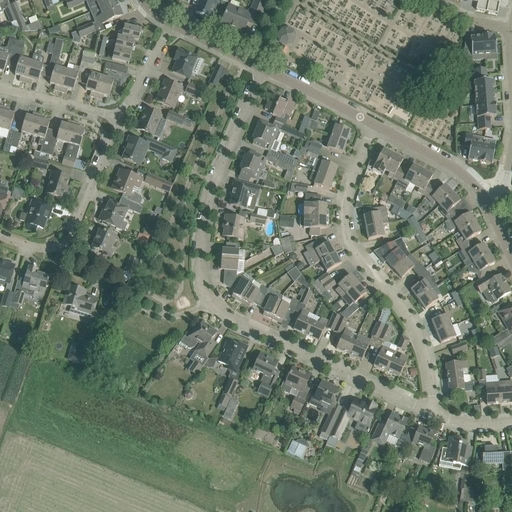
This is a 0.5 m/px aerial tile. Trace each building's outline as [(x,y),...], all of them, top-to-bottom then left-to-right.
[(4,0),(1,1),(0,0),(0,13),(3,12),(3,11),(5,10),(10,23),(11,23),(14,32),(20,32),(10,6),(7,0),(4,0)] [(54,7),(53,5),(50,0),(43,0),(50,15),(58,12),(56,6),(54,7)] [(69,9),(82,4),(80,0),(70,0),(66,2),(69,9)] [(100,9),(116,2),(115,0),(89,0),(91,4),(87,6),(90,13),(100,9)] [(217,0),(216,0),(200,0),(196,13),(211,18),(217,0)] [(251,15),(237,9),(240,4),(232,0),(230,6),(229,5),(221,23),(235,29),(235,30),(243,34),(251,15)] [(262,15),(268,0),(254,0),(250,10),(262,15)] [(472,0),(478,1),(476,10),(486,12),(488,0),(472,0)] [(488,0),(486,12),(497,14),(499,5),(507,7),(508,0),(488,0)] [(122,16),(116,2),(100,9),(103,16),(97,18),(100,24),(93,27),(92,23),(76,30),(77,32),(71,34),(73,39),(72,43),(80,44),(81,38),(94,33),(95,35),(105,31),(102,24),(122,16)] [(25,27),(21,18),(16,4),(10,6),(20,32),(27,32),(27,31),(42,31),(38,21),(25,27)] [(58,26),(48,30),(51,36),(60,32),(58,26)] [(141,30),(131,27),(124,26),(122,37),(131,40),(138,42),(141,30)] [(286,32),(281,30),(277,42),(290,47),(297,31),(287,27),(286,32)] [(131,40),(122,37),(118,36),(115,48),(132,52),(133,44),(130,44),(131,40)] [(495,36),(491,36),(482,36),(482,37),(483,55),(484,55),(496,54),(495,36)] [(103,37),(99,56),(103,57),(107,38),(103,37)] [(484,55),(483,55),(482,37),(470,38),(471,45),(472,56),(472,61),(475,61),(485,60),(484,55)] [(15,56),(15,55),(18,41),(12,40),(9,54),(15,56)] [(18,41),(15,55),(21,57),(25,43),(18,41)] [(52,55),(55,45),(49,44),(46,54),(52,55)] [(66,71),(61,70),(63,63),(57,61),(61,47),(55,45),(52,55),(49,67),(54,69),(50,84),(55,86),(54,90),(60,92),(66,71)] [(282,46),(281,48),(276,58),(282,61),(288,49),(282,46)] [(130,60),(132,52),(115,48),(112,60),(126,63),(127,59),(130,60)] [(191,73),(197,57),(185,52),(184,53),(178,51),(174,60),(177,61),(173,73),(189,80),(191,73)] [(0,71),(3,73),(6,63),(8,56),(0,53),(0,71)] [(38,83),(43,66),(45,60),(43,57),(34,54),(32,62),(25,83),(31,85),(32,81),(38,83)] [(81,84),(89,59),(82,57),(81,62),(80,68),(74,66),(72,73),(66,71),(60,92),(66,94),(67,90),(73,91),(76,82),(81,84)] [(25,83),(32,62),(20,58),(15,75),(20,77),(19,82),(25,83)] [(91,92),(90,96),(96,98),(102,77),(91,74),(93,65),(94,65),(95,60),(89,59),(81,84),(87,86),(85,90),(91,92)] [(105,69),(117,72),(118,66),(106,63),(105,69)] [(220,79),(224,70),(217,67),(209,84),(216,87),(219,78),(220,79)] [(224,70),(220,79),(226,81),(230,72),(224,70)] [(493,80),(487,81),(486,75),(474,76),(474,79),(475,82),(474,82),(475,94),(494,93),(493,80)] [(109,97),(109,96),(114,81),(102,77),(96,98),(102,100),(103,96),(109,97)] [(181,89),(174,86),(165,82),(157,102),(173,109),(181,89)] [(200,99),(203,91),(189,84),(185,92),(200,99)] [(476,106),(494,104),(494,93),(475,94),(476,106)] [(289,117),(291,113),(295,104),(288,101),(286,104),(279,101),(280,99),(271,95),(265,110),(273,114),(272,116),(280,119),(283,114),(289,117)] [(495,113),(496,113),(495,104),(494,104),(476,106),(477,118),(478,118),(478,124),(490,123),(489,117),(495,117),(495,113)] [(0,129),(9,132),(14,115),(9,114),(10,109),(4,107),(0,120),(0,129)] [(161,117),(155,114),(146,110),(137,130),(153,136),(160,140),(168,122),(160,119),(161,117)] [(192,121),(185,118),(170,112),(167,119),(182,126),(182,124),(189,127),(192,121)] [(33,136),(39,115),(33,113),(32,117),(26,116),(21,133),(33,136)] [(47,155),(50,141),(45,139),(49,123),(44,121),(45,117),(39,115),(33,136),(40,138),(39,145),(42,146),(40,153),(35,151),(33,159),(44,161),(46,154),(47,155)] [(74,123),(68,121),(67,125),(61,124),(56,141),(68,144),(74,123)] [(272,127),(271,127),(260,122),(255,133),(274,141),(278,132),(303,142),(305,136),(304,136),(292,131),(274,123),(272,127)] [(304,136),(308,127),(295,122),(292,131),(304,136)] [(318,124),(313,123),(310,122),(310,123),(308,129),(315,131),(318,124)] [(66,152),(77,156),(80,147),(85,130),(79,129),(80,124),(74,123),(68,144),(66,152)] [(331,137),(346,143),(351,131),(335,126),(331,137)] [(9,132),(5,146),(4,151),(10,153),(11,148),(15,134),(9,132)] [(269,152),(274,141),(255,133),(252,139),(255,140),(252,145),(269,152)] [(15,134),(11,148),(18,149),(22,135),(15,134)] [(471,142),(472,136),(466,135),(464,147),(470,148),(468,160),(479,162),(480,162),(483,144),(471,142)] [(342,154),(346,143),(331,137),(327,149),(342,154)] [(149,146),(139,142),(129,138),(127,144),(129,145),(123,159),(140,166),(149,146)] [(492,164),(496,141),(484,139),(483,144),(480,162),(479,162),(479,163),(488,164),(488,163),(492,164)] [(50,141),(47,155),(53,156),(56,143),(50,141)] [(304,148),(319,154),(322,147),(311,143),(307,141),(304,148)] [(177,151),(172,149),(156,142),(153,150),(163,154),(161,160),(172,164),(177,151)] [(319,154),(304,148),(301,147),(300,152),(299,154),(306,157),(306,156),(317,160),(319,154)] [(385,171),(393,155),(383,150),(380,156),(375,154),(367,168),(382,177),(385,171)] [(76,160),(77,156),(66,152),(64,157),(76,160)] [(267,159),(259,156),(249,152),(247,157),(245,156),(242,162),(262,170),(267,159)] [(295,160),(280,154),(277,160),(295,167),(297,161),(295,160)] [(398,181),(404,170),(399,167),(403,160),(393,155),(385,171),(389,173),(388,176),(398,181)] [(73,169),(76,160),(64,157),(62,165),(64,166),(73,169)] [(44,162),(44,161),(33,159),(31,167),(47,171),(49,163),(44,162)] [(293,173),(295,167),(277,160),(275,166),(293,173)] [(337,168),(322,162),(316,160),(312,172),(333,179),(337,168)] [(257,182),(262,170),(242,162),(240,169),(242,170),(240,174),(257,182)] [(414,186),(423,171),(413,165),(409,172),(404,170),(398,181),(395,186),(405,192),(405,191),(411,194),(414,187),(414,186)] [(142,180),(129,175),(120,171),(112,190),(123,194),(121,198),(133,204),(139,206),(142,200),(141,197),(134,194),(130,194),(134,186),(139,188),(142,180)] [(426,197),(434,186),(429,183),(432,176),(423,171),(414,186),(414,187),(418,189),(417,191),(426,197)] [(69,177),(60,174),(53,172),(50,181),(51,181),(47,195),(63,200),(67,187),(66,187),(69,177)] [(329,191),(333,179),(312,172),(309,180),(315,182),(314,185),(329,191)] [(173,185),(163,181),(148,175),(145,183),(169,193),(173,185)] [(261,187),(287,194),(288,189),(262,182),(261,187)] [(244,190),(233,187),(231,195),(232,196),(230,205),(254,212),(257,199),(257,198),(259,188),(246,184),(244,190)] [(295,192),(306,194),(307,187),(296,185),(296,184),(292,184),(290,192),(294,192),(295,192)] [(440,206),(452,194),(445,185),(439,191),(434,186),(426,197),(433,204),(436,202),(440,206)] [(7,210),(12,193),(8,192),(9,189),(0,186),(0,215),(2,209),(7,210)] [(449,220),(459,212),(454,207),(460,202),(452,194),(440,206),(443,210),(441,212),(449,220)] [(402,199),(397,208),(402,210),(406,201),(402,199)] [(19,220),(26,223),(43,229),(48,214),(49,215),(52,208),(33,202),(28,215),(22,213),(21,214),(19,219),(19,220)] [(127,209),(119,206),(110,202),(107,208),(105,207),(99,221),(117,228),(120,221),(122,222),(127,209)] [(326,204),(310,204),(303,204),(303,216),(326,217),(326,204)] [(409,205),(406,212),(411,215),(412,215),(416,209),(409,205)] [(394,206),(390,213),(396,216),(400,218),(407,221),(409,220),(411,215),(406,212),(402,210),(397,208),(394,206)] [(265,218),(273,220),(273,219),(279,221),(281,211),(277,211),(276,212),(275,212),(267,210),(265,218)] [(460,232),(475,223),(469,214),(463,218),(459,212),(449,220),(445,223),(450,232),(457,228),(460,232)] [(366,228),(382,225),(380,213),(363,216),(366,228)] [(265,218),(251,215),(250,222),(264,226),(264,225),(272,227),(273,220),(265,218)] [(244,220),(235,218),(225,216),(224,223),(226,224),(223,236),(240,240),(244,220)] [(326,229),(326,217),(303,216),(303,219),(300,219),(300,227),(303,227),(303,229),(309,229),(309,236),(320,237),(320,229),(326,229)] [(290,218),(280,217),(279,227),(288,228),(290,218)] [(413,233),(421,229),(414,217),(409,220),(407,221),(413,233)] [(462,251),(474,244),(471,239),(481,233),(475,223),(460,232),(454,236),(457,241),(456,241),(462,251)] [(368,240),(378,238),(385,237),(382,225),(366,228),(368,240)] [(420,245),(426,242),(427,241),(421,229),(413,233),(420,245)] [(116,237),(109,234),(100,230),(92,248),(104,252),(103,255),(110,258),(113,251),(110,250),(116,237)] [(145,231),(140,242),(146,245),(151,233),(145,231)] [(282,248),(295,244),(293,236),(280,240),(282,248)] [(383,263),(386,261),(393,270),(406,259),(407,257),(410,254),(408,251),(401,238),(379,249),(382,255),(379,259),(383,263)] [(329,243),(320,247),(320,248),(317,241),(306,247),(315,265),(321,262),(335,253),(329,243)] [(238,244),(236,244),(226,243),(226,250),(220,250),(219,260),(237,261),(238,251),(238,244)] [(282,248),(284,255),(297,252),(295,244),(282,248)] [(473,263),(489,254),(483,244),(477,248),(474,244),(462,251),(468,260),(470,259),(473,263)] [(433,263),(439,258),(434,252),(428,257),(433,263)] [(327,272),(332,269),(341,264),(335,253),(321,262),(327,272)] [(401,279),(413,268),(415,270),(413,271),(417,275),(419,274),(425,269),(421,265),(420,266),(410,254),(407,257),(406,259),(393,270),(401,279)] [(480,279),(483,277),(491,272),(488,267),(495,263),(489,254),(473,263),(466,267),(469,273),(476,275),(479,280),(480,279)] [(130,259),(125,271),(132,275),(138,262),(130,259)] [(236,278),(237,261),(219,260),(218,270),(224,270),(223,284),(236,278)] [(9,285),(11,276),(14,266),(0,262),(0,284),(4,286),(5,283),(9,285)] [(294,268),(290,262),(285,266),(289,271),(294,268)] [(43,294),(47,282),(48,283),(48,281),(47,280),(49,276),(37,273),(38,270),(29,267),(23,288),(43,294)] [(432,291),(437,287),(429,275),(425,269),(419,274),(417,275),(421,280),(422,279),(423,281),(411,290),(418,300),(431,290),(432,291)] [(295,270),(289,275),(293,281),(300,276),(295,270)] [(240,302),(254,281),(253,281),(254,280),(243,274),(236,278),(223,284),(235,292),(232,297),(240,302)] [(316,291),(331,280),(327,274),(319,281),(318,280),(314,283),(310,285),(313,288),(316,291)] [(342,298),(358,284),(350,275),(338,286),(339,288),(335,291),(342,298)] [(493,304),(497,302),(496,301),(510,292),(500,276),(493,280),(489,275),(475,284),(480,294),(484,291),(488,296),(488,301),(490,303),(493,304)] [(306,286),(308,282),(301,276),(298,279),(306,286)] [(321,296),(323,295),(327,292),(326,292),(336,285),(332,279),(331,280),(316,291),(321,296)] [(259,306),(268,290),(254,281),(240,302),(249,308),(252,303),(259,306)] [(313,288),(310,285),(308,282),(306,286),(299,303),(306,306),(313,293),(311,292),(313,288)] [(354,304),(359,300),(366,294),(358,284),(342,298),(349,307),(353,303),(354,304)] [(93,315),(95,309),(97,299),(84,296),(86,292),(69,287),(64,305),(80,309),(79,311),(93,315)] [(272,320),(283,296),(268,290),(259,306),(265,310),(263,315),(272,320)] [(425,310),(433,304),(438,300),(432,291),(431,290),(418,300),(425,310)] [(13,294),(6,292),(2,306),(9,308),(13,294)] [(21,306),(24,295),(14,292),(11,304),(21,306)] [(454,301),(459,298),(455,292),(451,294),(454,301)] [(289,306),(292,300),(283,296),(272,320),(281,324),(284,318),(290,321),(295,310),(289,307),(289,306)] [(458,307),(463,305),(465,303),(461,297),(459,298),(454,301),(458,307)] [(337,303),(332,308),(336,312),(341,308),(337,303)] [(511,303),(498,312),(511,334),(511,303)] [(387,322),(388,319),(392,312),(386,309),(379,323),(377,322),(371,335),(379,339),(387,322)] [(306,335),(312,322),(307,319),(309,314),(302,310),(293,329),(306,335)] [(334,332),(340,317),(334,314),(327,329),(334,332)] [(436,333),(451,326),(447,315),(431,321),(436,333)] [(340,335),(347,320),(340,317),(334,332),(340,335)] [(319,341),(323,332),(328,322),(321,319),(319,324),(312,322),(306,335),(319,341)] [(206,359),(210,353),(216,344),(211,341),(217,332),(202,322),(196,331),(194,330),(189,337),(188,339),(184,336),(180,343),(188,348),(191,349),(192,348),(194,347),(196,345),(197,343),(200,345),(196,351),(206,359)] [(389,328),(391,324),(387,322),(379,339),(386,343),(393,330),(389,328)] [(441,344),(450,340),(456,338),(451,326),(436,333),(441,344)] [(349,355),(355,341),(349,338),(352,333),(345,330),(336,349),(349,355)] [(404,351),(409,340),(402,337),(397,348),(404,351)] [(371,341),(370,341),(364,338),(362,344),(355,341),(349,355),(362,361),(371,341)] [(83,365),(89,348),(73,342),(67,360),(83,365)] [(228,366),(227,369),(235,372),(246,347),(238,344),(237,347),(228,342),(219,362),(228,366)] [(453,355),(468,350),(465,343),(451,349),(453,355)] [(389,349),(389,350),(382,347),(373,366),(386,372),(392,358),(395,352),(389,349)] [(268,398),(268,397),(273,388),(272,388),(275,380),(270,378),(275,368),(272,367),(275,361),(261,354),(253,370),(262,375),(262,376),(264,376),(257,393),(268,398)] [(392,358),(386,372),(399,378),(408,359),(401,355),(398,361),(392,358)] [(194,362),(188,371),(196,377),(203,368),(194,362)] [(468,376),(467,369),(466,362),(445,365),(447,378),(468,376)] [(305,374),(292,368),(287,380),(285,379),(280,391),(289,395),(296,397),(291,408),(295,410),(293,412),(299,415),(300,412),(304,402),(309,390),(304,388),(309,379),(304,377),(305,374)] [(478,381),(486,381),(485,371),(477,371),(478,381)] [(465,395),(463,384),(470,383),(469,376),(468,376),(447,378),(449,392),(457,391),(458,396),(465,395)] [(229,401),(238,381),(230,378),(219,404),(228,408),(231,402),(229,401)] [(511,403),(511,381),(499,382),(500,404),(511,403)] [(334,393),(336,389),(322,382),(311,405),(319,409),(321,412),(328,416),(320,433),(321,433),(319,438),(327,441),(330,436),(342,409),(336,406),(341,396),(334,393)] [(487,405),(500,404),(499,382),(492,383),(492,384),(485,384),(487,405)] [(192,394),(190,392),(186,392),(184,395),(185,398),(188,400),(191,399),(193,397),(192,394)] [(366,406),(355,401),(349,413),(342,409),(330,436),(337,439),(348,417),(368,426),(375,410),(374,410),(376,407),(367,403),(366,406)] [(234,410),(225,411),(226,419),(235,418),(234,410)] [(407,437),(406,437),(401,434),(407,421),(392,414),(385,428),(379,425),(372,441),(367,439),(356,464),(354,471),(359,473),(362,466),(362,465),(363,462),(364,462),(373,441),(383,446),(385,441),(395,446),(395,447),(401,449),(405,441),(407,437)] [(251,422),(248,429),(254,431),(257,425),(251,422)] [(429,464),(432,458),(436,449),(430,446),(435,433),(428,430),(427,432),(419,428),(412,443),(424,447),(419,460),(429,464)] [(461,439),(450,437),(447,449),(442,448),(439,467),(460,471),(461,466),(468,467),(470,457),(463,455),(465,443),(460,442),(461,439)] [(307,447),(293,441),(287,452),(301,459),(307,447)] [(404,461),(411,444),(405,441),(401,449),(397,459),(404,461)] [(511,465),(511,460),(509,452),(501,453),(502,455),(496,455),(496,447),(484,448),(484,456),(482,456),(482,465),(502,465),(502,472),(511,471),(511,465)] [(425,467),(419,480),(423,482),(430,470),(425,467)] [(469,491),(472,471),(464,469),(460,489),(461,490),(460,501),(466,502),(469,491)] [(392,484),(394,485),(397,478),(394,476),(395,474),(391,473),(386,484),(391,486),(392,484)] [(383,490),(380,497),(385,499),(388,492),(383,490)] [(469,491),(466,502),(473,503),(475,492),(469,491)]
